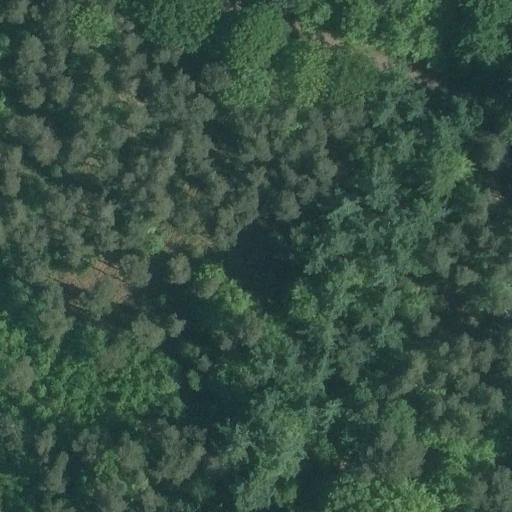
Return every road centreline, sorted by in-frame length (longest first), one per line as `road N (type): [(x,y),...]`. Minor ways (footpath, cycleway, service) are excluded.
road 1 (track): [(435,60),(314,472),(317,511)]
road 2 (track): [(435,60),(279,0)]
